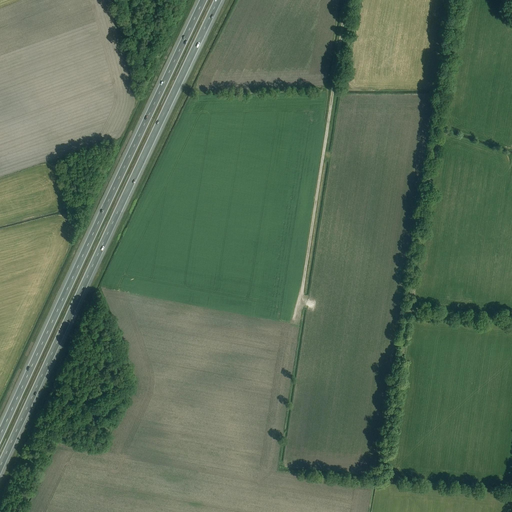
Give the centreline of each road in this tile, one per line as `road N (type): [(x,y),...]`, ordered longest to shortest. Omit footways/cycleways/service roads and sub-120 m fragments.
road 1 (motorway): [(0,468),(218,0)]
road 2 (motorway): [(203,0),(0,436)]
